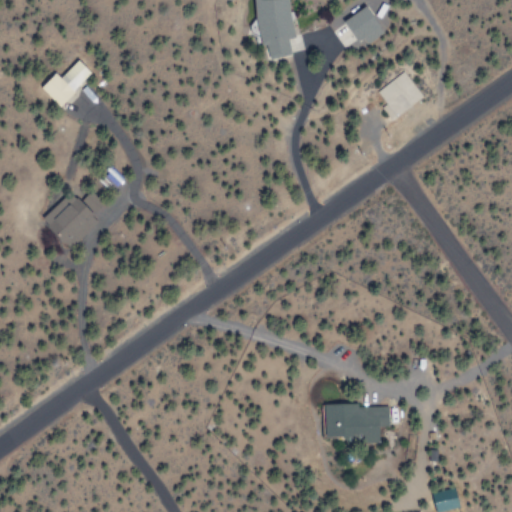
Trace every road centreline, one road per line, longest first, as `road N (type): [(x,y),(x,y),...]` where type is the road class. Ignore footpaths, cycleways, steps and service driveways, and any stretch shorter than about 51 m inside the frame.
road 1 (residential): [(0,439),(511,81)]
road 2 (residential): [(389,163),(511,331)]
